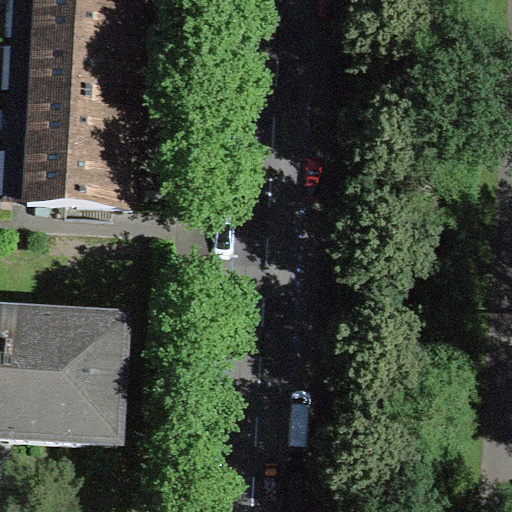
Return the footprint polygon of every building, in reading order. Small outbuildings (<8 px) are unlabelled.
[(141,51),(144,0),(12,0),(11,43),(141,51)] [(11,43),(8,95),(138,103),(141,51),(11,43)] [(8,95),(5,148),(135,155),(138,103),(8,95)] [(135,155),(5,148),(2,200),(27,202),(27,205),(132,211),(135,155)] [(86,339),(86,325),(0,320),(0,442),(117,449),(123,342),(86,339)]
